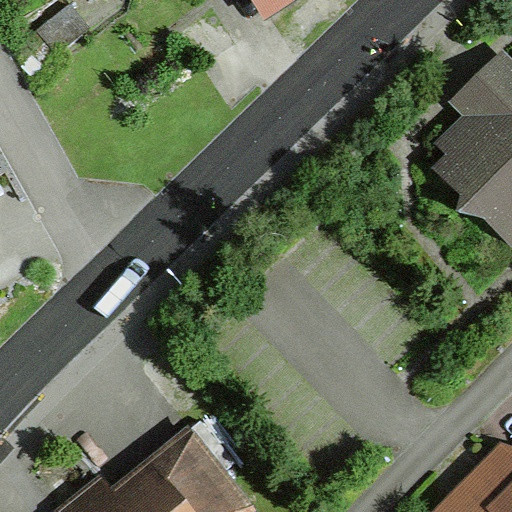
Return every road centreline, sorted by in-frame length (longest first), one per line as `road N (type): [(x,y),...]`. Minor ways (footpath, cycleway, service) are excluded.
road 1 (tertiary): [(401,0),(0,393)]
road 2 (residential): [(511,386),(387,511)]
